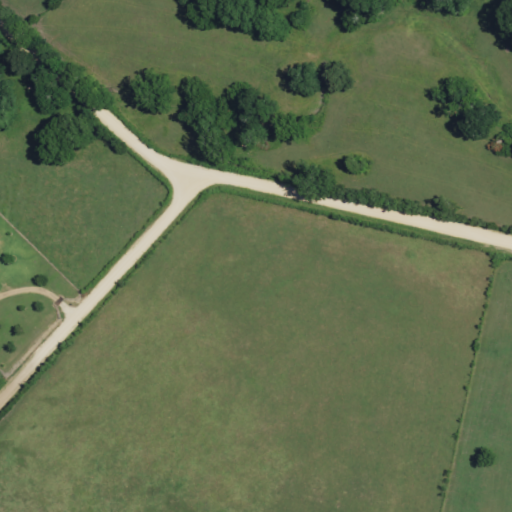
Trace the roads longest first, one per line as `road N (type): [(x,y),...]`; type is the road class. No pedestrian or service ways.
road 1 (residential): [(196,172),(511,243)]
road 2 (residential): [(0,399),(170,220),(196,172)]
road 3 (residential): [(196,172),(160,164),(0,22)]
